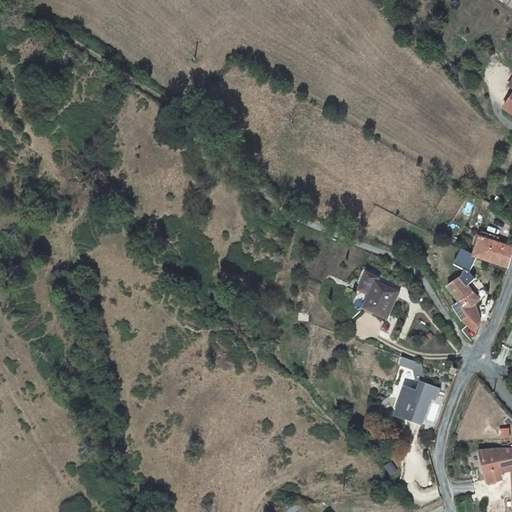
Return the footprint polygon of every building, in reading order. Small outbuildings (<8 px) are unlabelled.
[(486,222),(474,254),(478,256),(510,267),(511,259),(511,245),(495,240),(498,227),(486,222)] [(471,272),(478,256),(474,254),(462,250),(455,266),(462,268),(460,272),(464,277),(448,288),(458,302),(453,307),(465,325),(476,334),(481,322),(480,319),(469,304),(465,298),(475,291),(468,285),(476,278),(471,272)] [(365,309),(388,320),(400,294),(377,283),(379,279),(368,275),(361,292),(371,297),(365,309)] [(465,298),(469,304),(480,319),(474,301),(479,297),(475,291),(465,298)] [(403,359),(401,366),(414,371),(416,382),(425,380),(422,366),(403,359)] [(450,375),(455,377),(458,370),(452,369),(450,375)] [(419,395),(406,390),(396,416),(422,426),(432,400),(436,402),(440,393),(423,386),(419,395)] [(396,396),(391,413),(396,414),(401,398),(396,396)] [(511,469),(510,448),(498,449),(499,466),(493,467),(495,479),(500,477),(499,473),(511,469)] [(499,466),(498,449),(478,450),(486,481),(495,479),(493,467),(499,466)]
